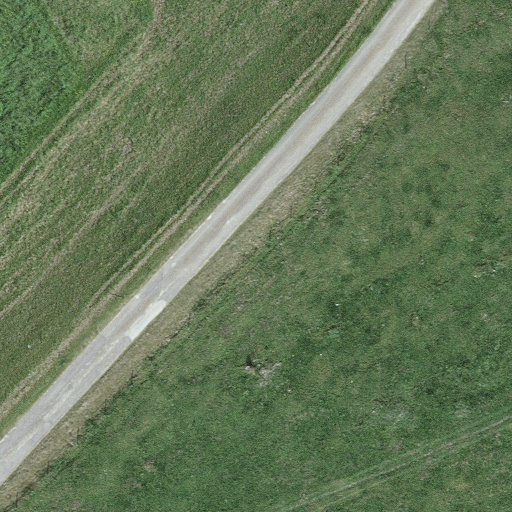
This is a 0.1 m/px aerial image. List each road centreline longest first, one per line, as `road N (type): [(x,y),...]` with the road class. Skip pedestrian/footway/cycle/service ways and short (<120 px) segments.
road 1 (unclassified): [(0,464),(330,108),(415,0)]
road 2 (track): [(322,511),(511,417)]
